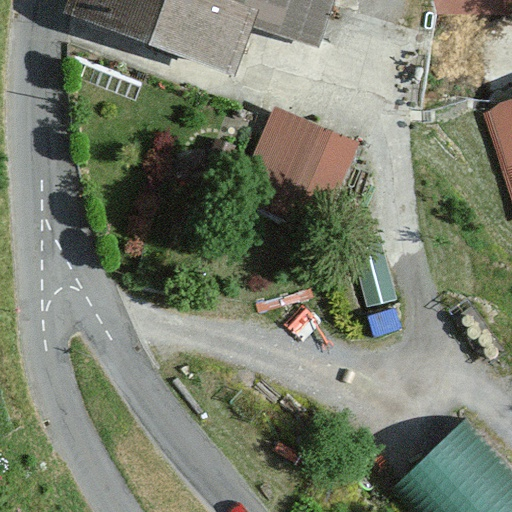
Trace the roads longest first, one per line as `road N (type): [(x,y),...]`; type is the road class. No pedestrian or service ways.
road 1 (residential): [(116,511),(67,439),(46,344),(50,247)]
road 2 (residential): [(40,0),(38,147),(50,247)]
